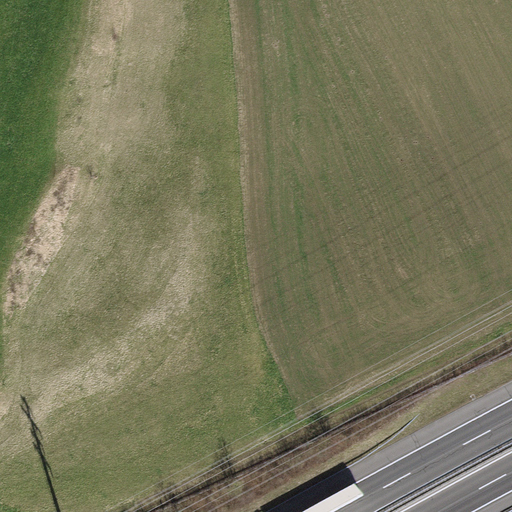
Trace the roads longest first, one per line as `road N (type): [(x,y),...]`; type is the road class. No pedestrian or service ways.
road 1 (track): [(154,511),(511,339)]
road 2 (motorway): [(511,418),(338,511)]
